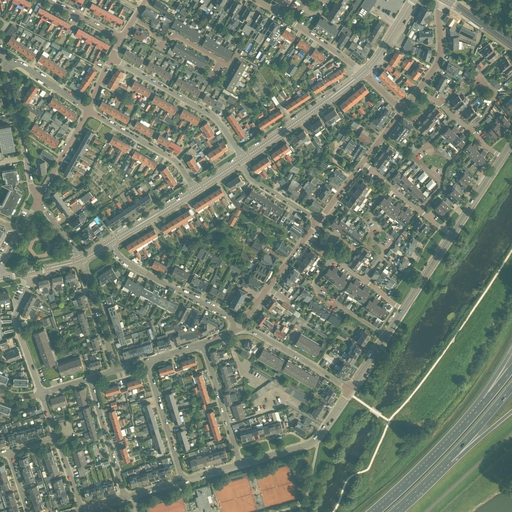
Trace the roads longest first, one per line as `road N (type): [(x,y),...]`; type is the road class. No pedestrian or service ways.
road 1 (residential): [(242,159),(212,116),(111,58)]
road 2 (residential): [(239,324),(121,260),(110,243)]
road 3 (secondary): [(361,74),(242,159)]
road 4 (motorway): [(476,412),(376,511)]
road 5 (unclassified): [(239,465),(314,440),(349,390)]
road 6 (residential): [(195,190),(171,159),(88,110)]
road 7 (residential): [(349,390),(239,324)]
road 8 (residential): [(40,393),(15,323),(28,272)]
road 9 (residential): [(239,465),(202,344)]
road 10 (residential): [(125,497),(90,380)]
road 11 (residential): [(183,480),(146,364)]
road 12 (residential): [(37,199),(7,83)]
